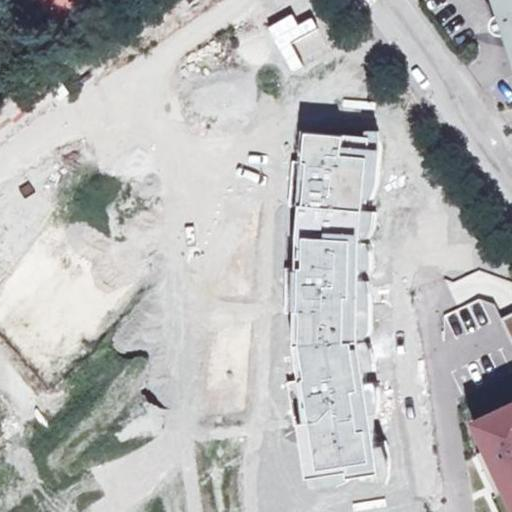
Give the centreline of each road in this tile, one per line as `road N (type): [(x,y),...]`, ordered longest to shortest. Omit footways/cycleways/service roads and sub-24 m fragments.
road 1 (residential): [(62,90),(175,188),(250,264),(270,297),(255,381),(215,511)]
road 2 (unclassified): [(511,180),(385,0)]
road 3 (residential): [(427,316),(460,511)]
road 4 (unknown): [(0,357),(48,460),(88,511)]
road 5 (residential): [(62,90),(188,0)]
